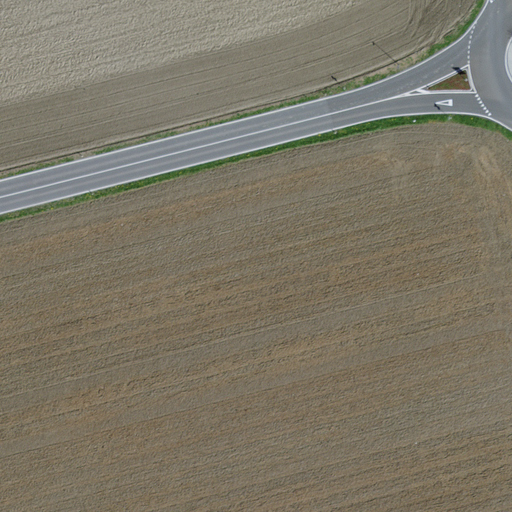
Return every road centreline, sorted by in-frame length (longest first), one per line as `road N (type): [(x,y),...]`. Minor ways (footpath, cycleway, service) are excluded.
road 1 (unclassified): [(0,197),(340,111)]
road 2 (unclassified): [(490,34),(435,75),(340,111)]
road 3 (unclassified): [(340,111),(408,100),(505,104)]
